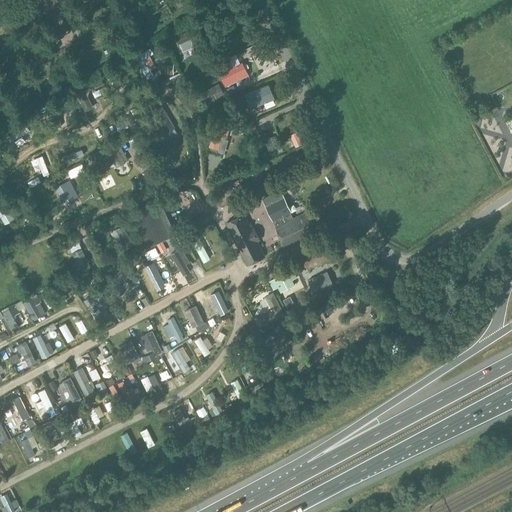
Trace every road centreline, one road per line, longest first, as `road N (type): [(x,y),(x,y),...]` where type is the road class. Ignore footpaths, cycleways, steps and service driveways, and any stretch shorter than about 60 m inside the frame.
road 1 (unclassified): [(258,0),(379,252),(411,261),(511,197)]
road 2 (motorway): [(286,511),(511,392)]
road 3 (motorway): [(511,362),(292,479)]
road 4 (motorway): [(493,337),(306,457),(292,479)]
road 5 (unclassified): [(0,77),(52,53),(126,42),(148,22),(147,0)]
